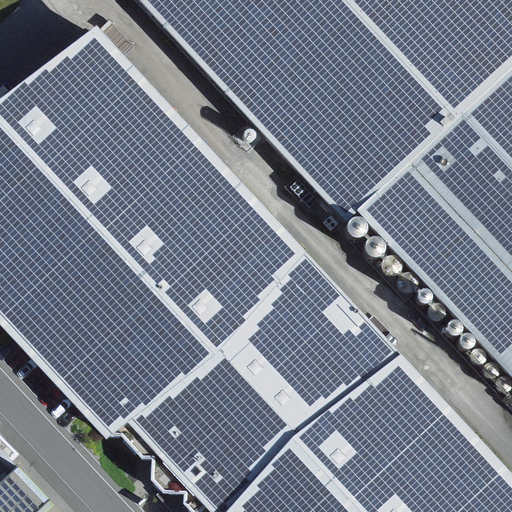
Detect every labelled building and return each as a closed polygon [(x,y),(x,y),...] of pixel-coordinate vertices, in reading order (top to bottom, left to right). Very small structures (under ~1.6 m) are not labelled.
[(354,217),(511,65),(511,0),(130,0),(342,227),(354,217)] [(511,511),(511,480),(88,26),(76,38),(0,108),(0,334),(104,445),(122,428),(200,511),(511,511)] [(511,65),(354,217),(511,389),(511,65)] [(0,453),(0,465),(9,475),(15,470),(0,453)] [(0,465),(0,511),(45,511),(51,507),(15,470),(9,475),(0,465)]
